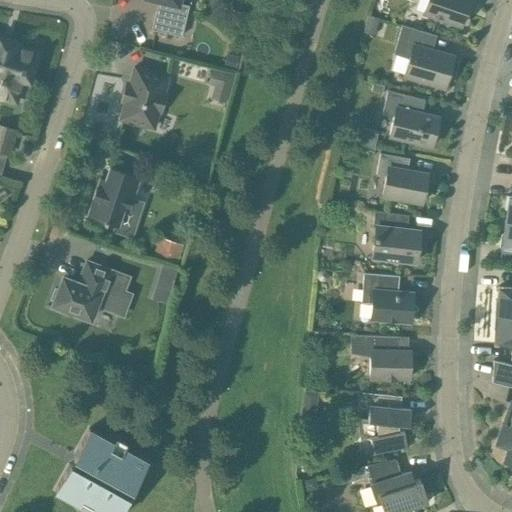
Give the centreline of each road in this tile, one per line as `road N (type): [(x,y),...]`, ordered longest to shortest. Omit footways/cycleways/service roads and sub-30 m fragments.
road 1 (residential): [(480,511),(455,469),(447,367),(456,218),(509,0)]
road 2 (residential): [(65,0),(79,9),(84,29),(39,196),(0,293)]
